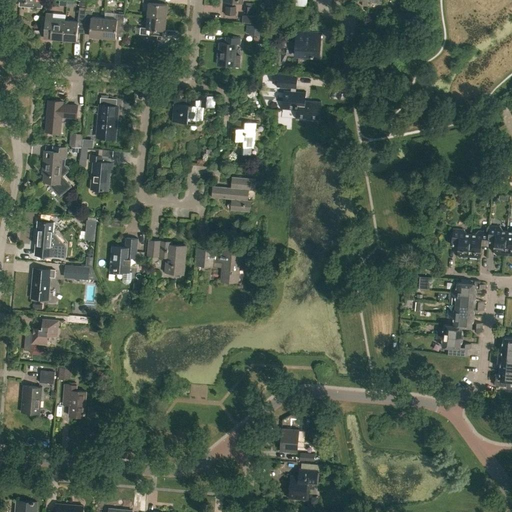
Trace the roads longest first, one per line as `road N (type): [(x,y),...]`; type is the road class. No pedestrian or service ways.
road 1 (unclassified): [(450,414),(422,402),(293,393),(229,440)]
road 2 (unclassified): [(229,440),(175,471),(0,456)]
road 3 (residential): [(196,168),(182,204),(139,200),(148,81)]
road 4 (residential): [(0,264),(18,164),(8,101),(13,73)]
road 5 (residential): [(493,280),(481,378),(450,414)]
road 6 (residential): [(148,81),(13,73)]
road 7 (residential): [(148,81),(188,77),(198,0)]
